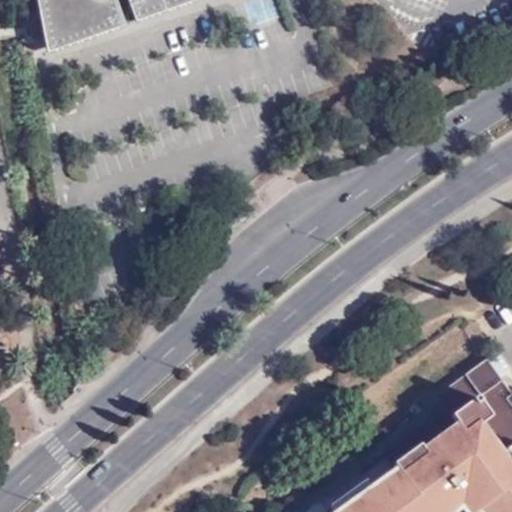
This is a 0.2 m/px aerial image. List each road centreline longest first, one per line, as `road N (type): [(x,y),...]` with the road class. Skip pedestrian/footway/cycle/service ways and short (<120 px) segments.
road 1 (secondary): [(511,92),(292,244),(0,501)]
road 2 (secondary): [(67,511),(286,316),(511,152)]
road 3 (unknown): [(122,105),(295,41)]
